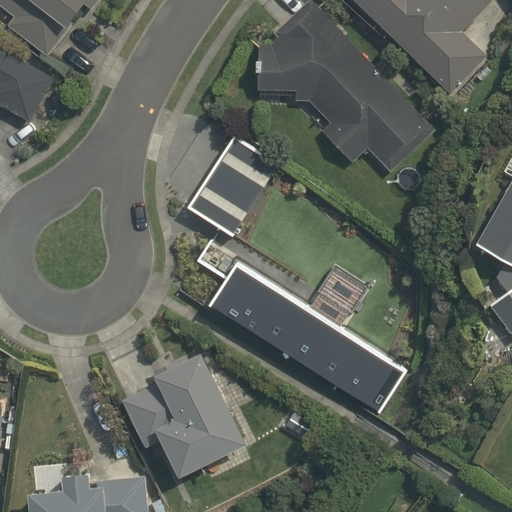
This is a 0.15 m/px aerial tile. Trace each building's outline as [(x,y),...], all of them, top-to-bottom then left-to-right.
[(8,26),(51,57),(92,0),(0,0),(0,1),(17,14),(8,26)] [(350,0),(453,96),(491,56),(466,32),(495,0),(350,0)] [(313,2),(260,52),(258,98),(306,101),(333,130),(326,136),(357,168),(373,153),(391,173),(435,132),(313,2)] [(60,71),(21,51),(19,55),(0,45),(0,114),(29,130),(60,71)] [(288,169),(238,134),(190,204),(241,239),(288,169)] [(511,198),(485,246),(511,261),(511,198)] [(404,370),(247,268),(217,314),(374,416),(404,370)] [(511,295),(492,314),(511,336),(511,295)] [(256,452),(212,349),(155,373),(160,384),(123,400),(144,450),(166,441),(184,483),(256,452)] [(152,511),(150,476),(102,479),(102,472),(66,474),(67,491),(34,493),(34,511),(152,511)]
